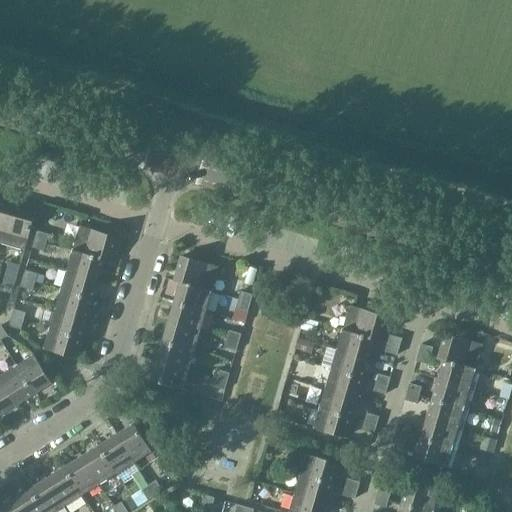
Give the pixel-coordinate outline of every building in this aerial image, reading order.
[(0,243),(1,244),(12,207),(0,203),(0,243)] [(12,207),(1,244),(25,251),(36,214),(12,207)] [(73,251),(104,261),(110,263),(118,238),(80,227),(73,251)] [(35,240),(47,243),(49,235),(37,232),(35,240)] [(47,243),(35,240),(32,248),(44,252),(47,243)] [(72,254),(67,271),(99,280),(104,261),(73,251),(72,254)] [(181,283),(212,292),(220,268),(182,257),(175,282),(181,284),(181,283)] [(23,279),(35,283),(38,275),(26,271),(23,279)] [(62,288),(61,291),(93,300),(99,280),(67,271),(62,288)] [(23,279),(21,288),(33,291),(35,283),(23,279)] [(175,303),(207,312),(212,292),(181,283),(181,284),(175,303)] [(61,293),(56,310),(87,319),(93,300),(61,291),(60,293),(61,293)] [(239,300),(251,304),(253,296),(241,292),(239,300)] [(236,309),(248,312),(251,304),(239,300),(236,309)] [(170,322),(201,332),(207,312),(175,303),(170,322)] [(342,330),(342,331),(374,340),(380,342),(387,317),(350,306),(343,330),(342,330)] [(12,319),(24,322),(26,314),(14,310),(12,319)] [(50,327),(49,330),(81,339),(87,319),(56,310),(51,328),(50,327)] [(10,325),(12,328),(21,330),(24,322),(12,319),(10,325)] [(164,342),(195,351),(201,332),(170,322),(164,342)] [(81,339),(49,330),(49,332),(44,350),(75,359),(81,339)] [(230,331),(227,339),(239,343),(242,335),(230,331)] [(342,333),(337,350),(368,359),(374,340),(342,331),(342,333)] [(439,360),(445,361),(477,370),(477,369),(476,369),(483,345),(446,334),(439,360)] [(388,344),(400,348),(402,339),(390,336),(388,344)] [(225,348),(237,351),(239,343),(227,339),(225,348)] [(164,342),(158,362),(189,371),(195,351),(164,342)] [(400,348),(388,344),(385,352),(397,356),(400,348)] [(419,353),(431,357),(433,348),(421,345),(419,353)] [(332,367),(331,370),(362,379),(368,359),(337,350),(332,368),(332,367)] [(419,353),(416,361),(429,365),(431,357),(419,353)] [(19,365),(16,366),(34,394),(52,383),(34,356),(19,365)] [(445,361),(439,380),(470,389),(475,372),(476,372),(477,370),(445,361)] [(189,371),(158,362),(152,382),(183,391),(189,371)] [(15,368),(0,377),(0,378),(17,405),(34,394),(16,366),(14,368),(15,368)] [(216,379),(228,382),(230,374),(218,370),(216,379)] [(331,372),(326,390),(357,399),(362,379),(331,370),(330,372),(331,372)] [(376,383),(388,387),(391,378),(379,375),(376,383)] [(0,415),(17,405),(0,378),(0,415)] [(213,387),(225,390),(228,382),(216,379),(213,387)] [(433,400),(465,409),(466,407),(465,406),(470,389),(439,380),(433,400)] [(388,387),(376,383),(374,391),(386,395),(388,387)] [(410,384),(407,393),(419,396),(422,388),(410,384)] [(319,409),(351,418),(357,399),(326,390),(321,407),(320,407),(319,409)] [(405,401),(417,404),(419,396),(407,393),(405,401)] [(465,409),(433,400),(428,420),(459,429),(464,411),(464,412),(465,409)] [(351,418),(319,409),(319,411),(314,429),(345,438),(351,418)] [(365,422),(377,426),(379,418),(367,414),(365,422)] [(428,420),(422,439),(454,448),(454,446),(459,429),(428,420)] [(377,426),(365,422),(362,431),(374,434),(377,426)] [(396,432),(408,435),(410,427),(398,423),(396,432)] [(152,452),(135,425),(117,436),(135,463),(145,457),(150,464),(157,460),(152,452)] [(408,435),(396,432),(393,440),(406,443),(408,435)] [(117,436),(100,447),(117,474),(135,463),(117,436)] [(454,448),(422,439),(416,459),(447,468),(452,451),(453,451),(454,448)] [(83,458),(100,485),(117,474),(100,447),(83,458)] [(300,474),(332,484),(338,464),(307,454),(301,472),(300,474)] [(83,458),(66,468),(83,496),(100,485),(83,458)] [(66,468),(48,479),(66,507),(83,496),(66,468)] [(300,477),(295,494),(326,503),(332,484),(300,474),(299,477),(300,477)] [(48,479),(31,490),(44,511),(57,511),(66,507),(48,479)] [(348,479),(346,488),(358,491),(360,483),(348,479)] [(149,486),(156,496),(163,492),(156,481),(149,486)] [(440,494),(409,484),(403,504),(427,511),(434,511),(435,511),(434,511),(440,494)] [(156,496),(149,486),(142,490),(148,501),(156,496)] [(343,496),(355,499),(358,491),(346,488),(343,496)] [(377,497),(389,500),(391,492),(379,489),(377,497)] [(44,511),(31,490),(14,501),(20,511),(44,511)] [(323,511),(326,503),(295,494),(289,511),(323,511)] [(215,499),(206,496),(203,508),(211,511),(215,499)] [(389,500),(377,497),(374,505),(386,509),(389,500)] [(20,511),(14,501),(0,509),(0,511),(20,511)] [(127,511),(122,503),(114,507),(117,511),(127,511)]
